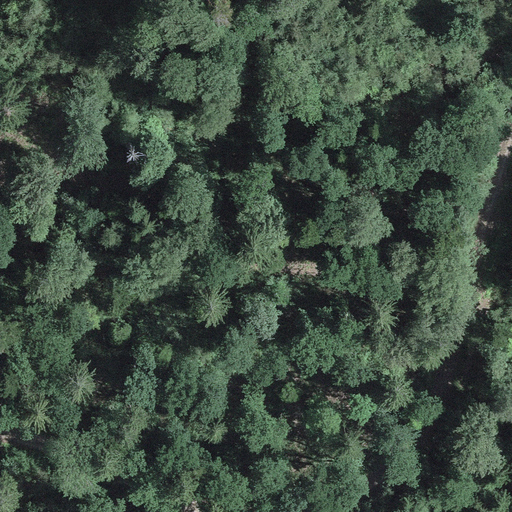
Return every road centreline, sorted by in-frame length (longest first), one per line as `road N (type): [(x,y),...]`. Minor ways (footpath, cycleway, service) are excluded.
road 1 (track): [(321,511),(405,471),(438,424),(511,145)]
road 2 (track): [(0,435),(105,468),(188,511)]
